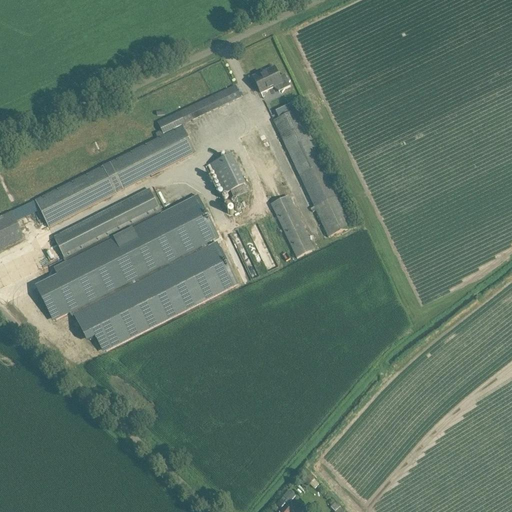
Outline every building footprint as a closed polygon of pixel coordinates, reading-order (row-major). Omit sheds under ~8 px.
[(279,78),(275,70),(262,76),(261,74),(253,78),(261,95),(275,88),(278,90),(279,93),(280,92),(282,93),(284,91),(291,87),(285,75),(279,78)] [(213,97),(219,109),(242,98),(235,86),(213,97)] [(316,211),(329,238),(353,227),(300,116),(297,111),(297,110),(287,115),(274,121),(315,207),(311,209),(312,213),(316,211)] [(35,201),(40,211),(48,228),(196,153),(183,126),(164,136),(35,201)] [(209,175),(214,172),(225,195),(231,192),(234,199),(247,192),(244,185),(245,185),(231,155),(212,165),(211,165),(206,167),(209,175)] [(150,190),(54,239),(65,260),(161,211),(150,190)] [(66,263),(54,269),(58,277),(75,311),(71,314),(73,317),(77,315),(208,249),(206,245),(219,238),(198,196),(162,214),(161,211),(65,260),(66,263)] [(288,197),(271,205),(297,259),(314,251),(288,197)] [(0,250),(24,239),(11,213),(0,218),(0,250)] [(208,249),(77,315),(90,341),(98,337),(106,352),(237,286),(217,244),(208,249)] [(303,486),(306,482),(309,485),(311,483),(315,486),(318,483),(309,475),(304,480),(301,478),(298,481),(303,486)] [(281,500),(288,505),(295,496),(289,491),(281,500)] [(343,511),(335,502),(330,507),(335,511),(343,511)]
